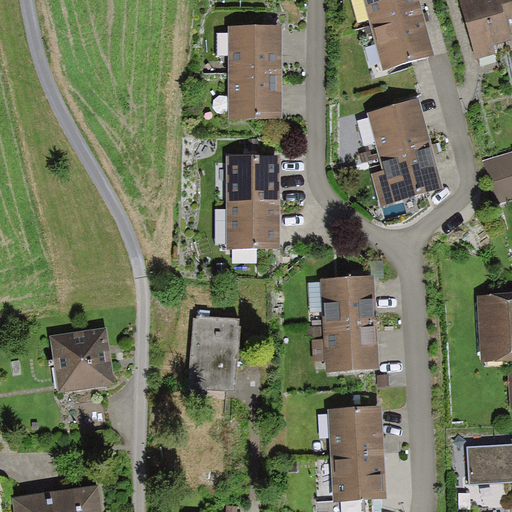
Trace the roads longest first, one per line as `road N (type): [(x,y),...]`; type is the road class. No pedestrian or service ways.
road 1 (track): [(26,0),(37,59),(141,275)]
road 2 (residential): [(410,242),(372,234),(321,187),(317,0)]
road 3 (residential): [(423,511),(410,242)]
road 4 (residential): [(410,242),(461,199),(470,180),(439,61)]
road 5 (residential): [(0,463),(141,450)]
